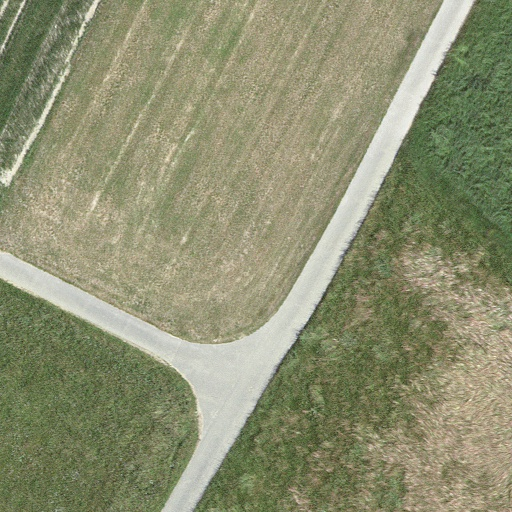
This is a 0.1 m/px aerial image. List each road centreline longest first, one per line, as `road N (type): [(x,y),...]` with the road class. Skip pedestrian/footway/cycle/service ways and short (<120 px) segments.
road 1 (track): [(175,511),(450,0)]
road 2 (track): [(0,264),(247,388)]
